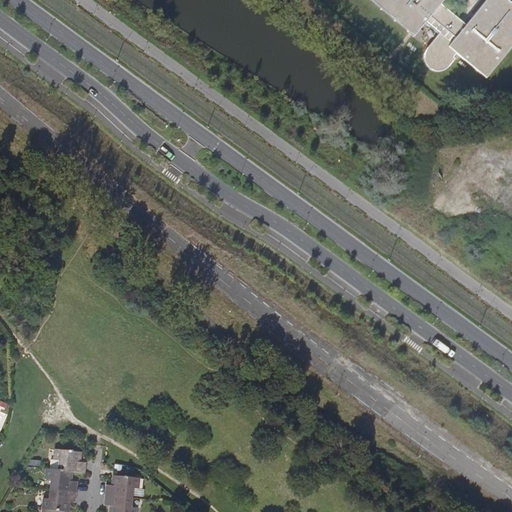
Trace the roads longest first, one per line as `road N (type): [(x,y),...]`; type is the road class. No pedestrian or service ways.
road 1 (secondary): [(0,19),(160,146),(511,394)]
road 2 (secondary): [(511,361),(16,0)]
